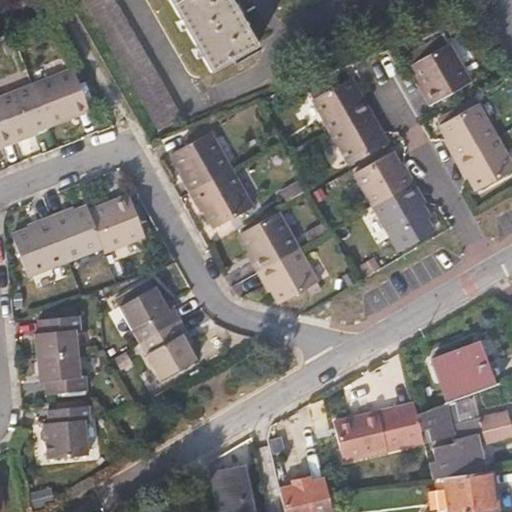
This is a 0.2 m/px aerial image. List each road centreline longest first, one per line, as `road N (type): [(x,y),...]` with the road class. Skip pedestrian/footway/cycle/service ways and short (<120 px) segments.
road 1 (residential): [(0,194),(128,140),(218,293),(235,308),(358,350)]
road 2 (residential): [(132,0),(195,109),(272,72),(277,37),(367,0)]
road 3 (residential): [(76,511),(358,350)]
road 4 (residential): [(388,93),(489,272)]
road 5 (residential): [(0,432),(15,403),(0,275)]
road 6 (residential): [(358,350),(489,272)]
